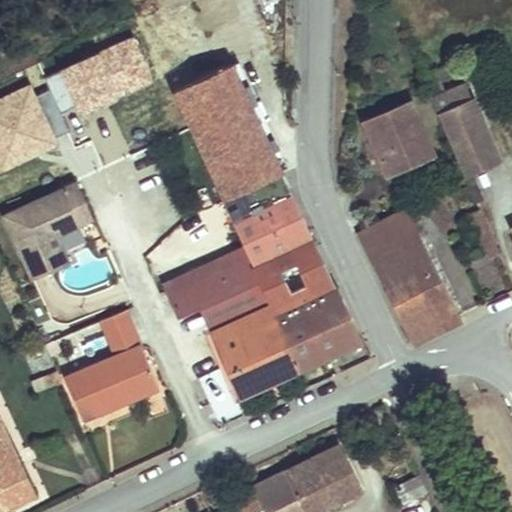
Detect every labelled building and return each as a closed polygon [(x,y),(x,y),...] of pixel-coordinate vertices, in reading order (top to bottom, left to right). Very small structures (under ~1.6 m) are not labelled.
[(152,0),(160,17),(145,24),(166,72),(183,65),(183,66),(224,47),(223,45),(240,38),(222,0),(152,0)] [(186,71),(169,79),(241,239),(244,245),(301,219),(224,47),(183,66),(186,71)] [(492,139),(460,66),(426,81),(459,153),(492,139)] [(388,161),(406,152),(404,149),(429,137),(407,93),(364,114),(388,161)] [(404,149),(406,152),(409,160),(434,148),(429,137),(404,149)] [(59,168),(78,206),(89,200),(72,162),(59,168)] [(78,206),(59,168),(0,195),(0,197),(32,262),(67,245),(57,225),(50,228),(46,221),(78,206)] [(404,201),(356,222),(405,327),(453,305),(404,201)] [(301,219),(244,245),(252,262),(265,289),(321,264),(301,219)] [(244,245),(241,239),(165,273),(174,291),(168,293),(171,300),(252,262),(244,245)] [(321,264),(265,289),(269,299),(325,274),(321,264)] [(325,274),(269,299),(293,351),(354,324),(331,271),(325,274)] [(269,299),(265,289),(206,316),(234,377),(293,351),(269,299)] [(102,309),(124,299),(120,290),(98,301),(102,309)] [(102,309),(114,333),(126,361),(149,350),(124,299),(102,309)] [(126,361),(114,333),(58,358),(60,363),(76,400),(155,364),(149,350),(126,361)] [(48,368),(60,363),(58,358),(54,351),(42,356),(48,368)] [(0,491),(32,477),(0,407),(0,491)] [(341,500),(361,490),(339,444),(233,496),(239,508),(259,499),(263,506),(265,511),(316,511),(327,506),(341,500)] [(427,491),(418,475),(394,487),(403,503),(427,491)] [(251,511),(263,506),(259,499),(239,508),(241,511),(251,511)] [(330,511),(343,504),(341,500),(327,506),(330,511)]
